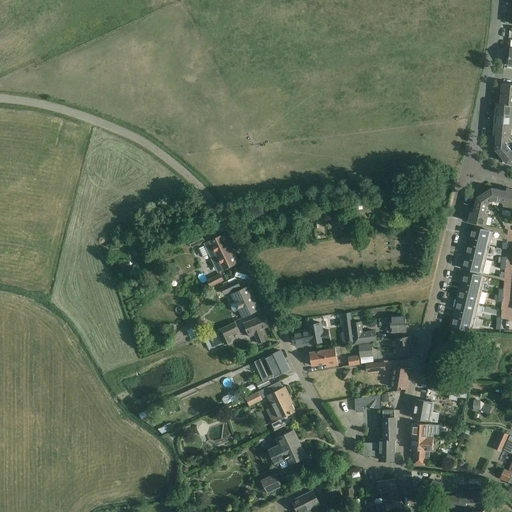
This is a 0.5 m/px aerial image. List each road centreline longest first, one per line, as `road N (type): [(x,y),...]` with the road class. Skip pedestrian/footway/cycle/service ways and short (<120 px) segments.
road 1 (unclassified): [(401,469),(368,464),(340,439),(204,191),(125,134),(0,99)]
road 2 (unclassified): [(401,469),(407,402),(467,162)]
